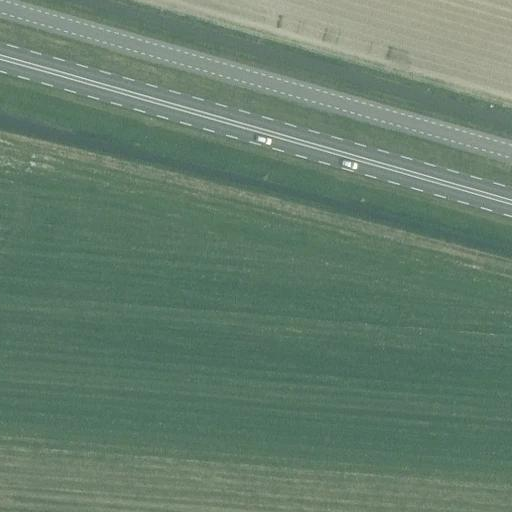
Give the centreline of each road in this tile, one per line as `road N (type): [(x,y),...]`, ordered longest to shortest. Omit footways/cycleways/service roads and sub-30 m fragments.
road 1 (unclassified): [(511,153),(0,7)]
road 2 (primary): [(511,203),(0,57)]
road 3 (track): [(511,281),(0,148)]
